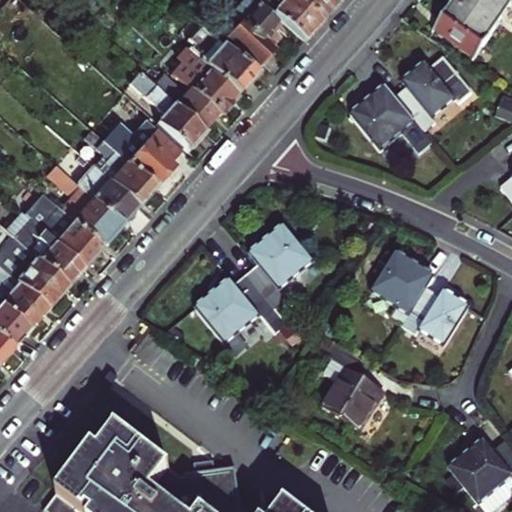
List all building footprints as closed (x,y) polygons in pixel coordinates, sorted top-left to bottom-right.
[(287,45),(291,40),(245,0),(243,0),(228,17),(238,27),(224,43),(261,76),(269,78),(273,74),(270,68),(273,66),(271,56),(283,41),(287,45)] [(256,0),(305,43),(322,22),(296,0),(256,0)] [(296,0),(322,22),(338,2),(334,0),(296,0)] [(494,0),(448,0),(426,33),(467,61),(504,6),(494,0)] [(240,97),(257,78),(201,28),(188,42),(194,48),(190,53),(195,57),(240,97)] [(221,118),(240,97),(195,57),(177,77),(198,96),(193,101),(188,96),(186,99),(170,85),(161,95),(202,132),(217,115),(221,118)] [(414,65),(391,85),(395,89),(383,99),(413,134),(425,123),(421,119),(444,99),(448,103),(461,92),(432,57),(418,69),(414,65)] [(155,90),(161,95),(170,85),(164,80),(155,90)] [(142,95),(163,113),(155,123),(188,153),(205,134),(202,132),(161,95),(155,90),(150,86),(142,95)] [(372,110),(383,99),(375,90),(363,100),(372,110)] [(372,110),(363,100),(341,119),(371,153),(393,134),(401,144),(413,134),(383,99),(372,110)] [(117,130),(104,144),(155,190),(174,168),(170,165),(180,155),(146,126),(136,137),(145,145),(140,150),(131,142),(117,130)] [(84,141),(102,157),(93,168),(138,208),(155,190),(104,144),(91,133),(84,141)] [(145,145),(136,137),(131,142),(140,150),(145,145)] [(93,168),(91,166),(74,185),(122,227),(138,208),(93,168)] [(64,208),(60,204),(56,209),(102,249),(122,227),(74,185),(55,168),(48,177),(72,199),(64,208)] [(511,168),(497,178),(511,202),(511,168)] [(40,195),(22,215),(83,270),(102,249),(56,209),(40,195)] [(19,213),(3,232),(67,289),(83,270),(22,215),(19,213)] [(0,273),(45,314),(67,289),(3,232),(0,229),(0,273)] [(270,298),(304,268),(275,235),(241,265),(250,274),(238,284),(268,318),(279,308),(270,298)] [(387,328),(410,288),(417,277),(378,254),(355,293),(381,308),(374,321),(387,328)] [(0,308),(28,333),(45,314),(0,273),(0,308)] [(268,318),(238,284),(227,294),(222,289),(187,320),(218,355),(253,325),(268,342),(280,332),(268,318)] [(423,296),(410,288),(387,328),(427,351),(453,307),(426,291),(423,296)] [(0,341),(12,352),(28,333),(0,308),(0,341)] [(293,348),(283,337),(275,344),(284,355),(293,348)] [(0,365),(12,352),(0,341),(0,365)] [(346,434),(370,395),(345,379),(353,366),(319,344),(310,357),(332,371),(308,410),(346,434)] [(300,511),(280,497),(268,511),(239,511),(234,469),(214,471),(213,463),(193,465),(194,474),(183,475),(179,478),(107,423),(91,445),(85,440),(49,488),(57,494),(42,511),(300,511)] [(504,482),(502,481),(511,472),(511,467),(485,436),(473,446),(465,436),(431,465),(470,511),(504,482)]
